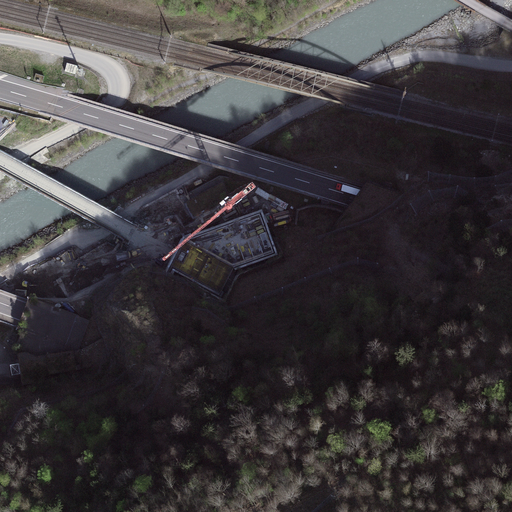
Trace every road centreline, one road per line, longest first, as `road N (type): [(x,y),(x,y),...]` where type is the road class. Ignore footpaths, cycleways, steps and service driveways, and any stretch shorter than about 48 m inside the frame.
road 1 (motorway): [(0,304),(511,490)]
road 2 (motorway): [(511,242),(0,88)]
